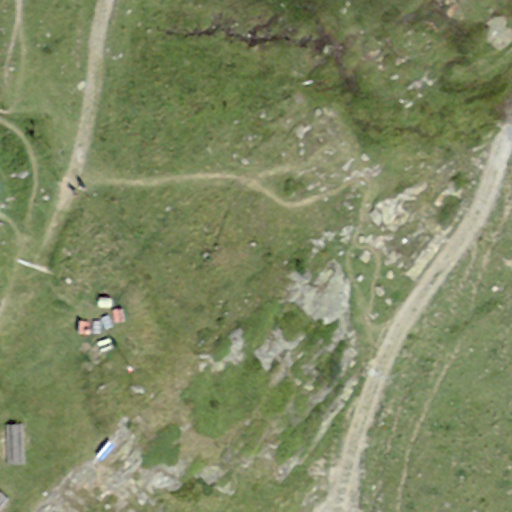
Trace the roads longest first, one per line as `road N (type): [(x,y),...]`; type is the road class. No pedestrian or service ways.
road 1 (track): [(336,511),(357,420),(391,344),(483,203),(511,127)]
road 2 (track): [(0,360),(33,291),(85,139),(105,0)]
